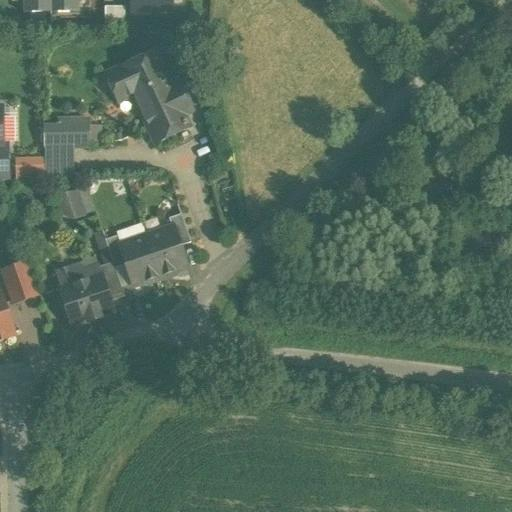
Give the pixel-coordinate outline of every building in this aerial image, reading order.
[(50,0),(23,0),(24,14),(51,14),(50,0)] [(77,0),(50,0),(51,14),(78,14),(77,0)] [(170,0),(127,0),(128,12),(171,11),(170,0)] [(188,129),(154,54),(121,69),(156,144),(188,129)] [(55,126),(39,126),(39,159),(13,160),(13,178),(71,177),(71,150),(85,150),(85,118),(55,118),(55,126)] [(53,196),(58,221),(91,216),(86,191),(53,196)] [(191,244),(178,206),(177,206),(180,216),(169,220),(172,229),(173,229),(179,248),(191,244)] [(172,229),(146,238),(161,280),(169,277),(169,275),(186,269),(179,248),(173,229),(172,229)] [(126,266),(120,247),(121,247),(118,237),(106,241),(103,232),(102,232),(113,264),(115,270),(126,266)] [(121,247),(120,247),(126,266),(133,287),(151,281),(152,283),(161,280),(146,238),(121,247)] [(28,264),(0,273),(12,306),(39,297),(28,264)] [(115,270),(113,264),(96,269),(99,277),(100,276),(109,303),(124,298),(115,270)] [(79,272),(78,271),(77,271),(76,268),(59,274),(64,289),(60,290),(73,327),(87,322),(88,325),(101,320),(100,318),(113,313),(109,303),(100,276),(99,277),(96,269),(87,273),(83,271),(79,272)] [(0,297),(0,340),(12,336),(11,335),(13,334),(0,297)]
